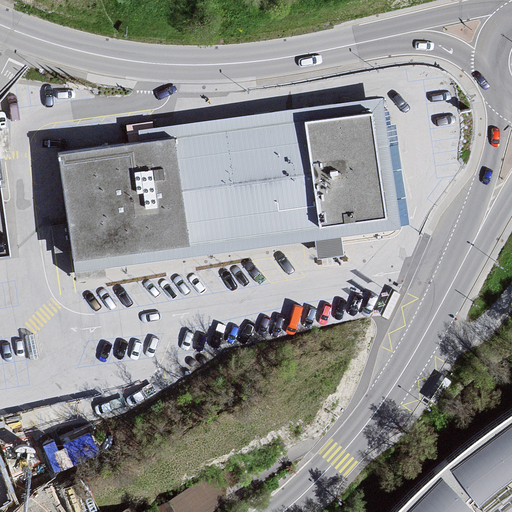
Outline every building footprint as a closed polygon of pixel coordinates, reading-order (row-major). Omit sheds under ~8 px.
[(398,226),(380,98),(137,130),(139,145),(58,155),(73,266),(398,226)] [(1,180),(0,180),(0,252),(9,252),(1,180)] [(511,409),(501,416),(414,491),(395,511),(479,511),(503,490),(511,483),(511,409)] [(0,508),(15,499),(0,460),(0,508)] [(222,475),(170,505),(173,511),(203,511),(233,494),(222,475)]
